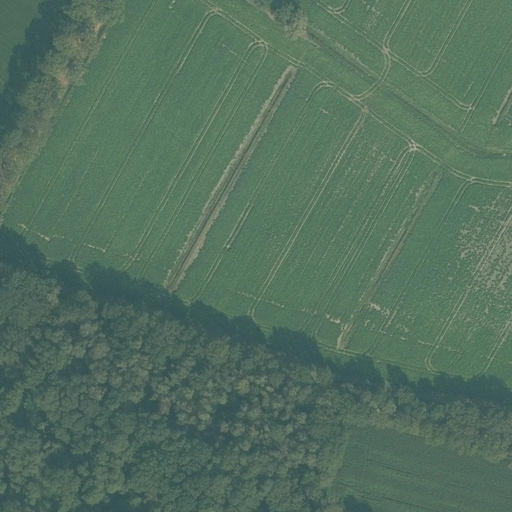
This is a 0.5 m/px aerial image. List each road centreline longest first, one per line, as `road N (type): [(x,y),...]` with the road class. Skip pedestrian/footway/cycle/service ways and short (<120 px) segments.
road 1 (track): [(295,388),(0,290)]
road 2 (track): [(511,443),(295,388)]
road 3 (track): [(0,178),(100,0)]
